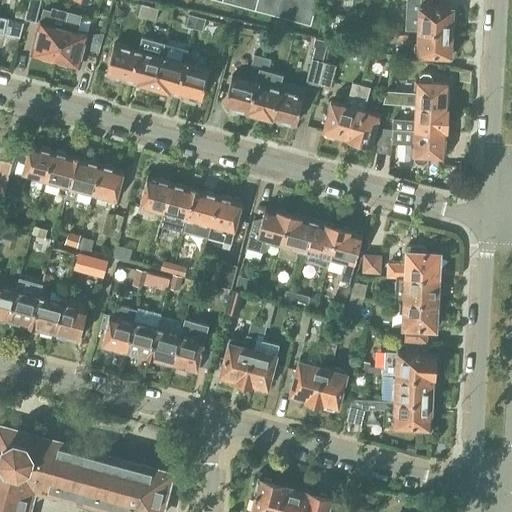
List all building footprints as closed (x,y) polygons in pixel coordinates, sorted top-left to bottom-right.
[(36,22),(41,0),(29,0),(25,19),(36,22)] [(245,0),(244,7),(255,10),(257,0),(245,0)] [(257,0),(255,10),(266,13),(268,0),(257,0)] [(268,0),(266,13),(276,16),(280,0),(268,0)] [(280,0),(276,16),(311,25),(317,2),(310,0),(280,0)] [(406,0),(405,30),(408,30),(419,30),(451,32),(452,21),(453,18),(454,13),(452,10),(452,7),(432,6),(432,0),(406,0)] [(146,18),(150,6),(141,4),(138,16),(146,18)] [(150,6),(146,18),(155,21),(159,8),(150,6)] [(69,12),(64,30),(56,61),(78,67),(86,36),(77,34),(82,15),(69,12)] [(194,28),(197,16),(189,14),(186,27),(194,28)] [(206,18),(197,16),(194,28),(203,31),(206,18)] [(56,61),(64,30),(40,24),(32,54),(56,61)] [(397,29),(396,38),(408,38),(408,30),(405,30),(397,29)] [(419,30),(417,55),(450,57),(450,54),(452,51),(452,46),(451,43),(451,32),(419,30)] [(141,36),(138,50),(129,80),(141,83),(142,86),(147,87),(150,86),(153,87),(161,56),(165,42),(141,36)] [(306,82),(319,85),(325,62),(323,61),(328,41),(315,38),(313,47),(315,47),(306,82)] [(165,42),(161,56),(153,87),(156,88),(158,90),(163,92),(166,90),(176,93),(184,63),(188,48),(165,42)] [(116,79),(119,77),(129,80),(138,50),(115,44),(107,74),(109,75),(111,77),(116,79)] [(251,67),(259,69),(263,57),(253,55),(251,67)] [(271,59),(263,57),(259,69),(268,71),(271,59)] [(336,65),(325,62),(319,85),(330,88),(336,65)] [(209,69),(184,63),(176,93),(188,96),(189,99),(194,100),(197,99),(201,100),(209,69)] [(259,69),(256,82),(248,112),(272,119),(280,88),(279,88),(282,80),(283,75),(268,71),(259,69)] [(414,106),(446,108),(447,99),(450,93),(451,89),(448,82),(432,82),(432,77),(428,74),(422,73),(419,76),(419,81),(415,81),(414,106)] [(248,112),(256,82),(232,75),(224,106),(248,112)] [(370,87),(371,79),(363,77),(362,85),(370,87)] [(280,88),(272,119),(296,125),(306,86),(282,80),(279,88),(280,88)] [(331,102),(322,133),(347,139),(355,108),(358,99),(349,97),(347,106),(331,102)] [(358,99),(355,108),(347,139),(371,146),(380,115),(363,110),(366,101),(358,99)] [(446,109),(446,108),(414,106),(413,120),(393,119),(393,129),(395,129),(413,129),(445,131),(446,123),(449,118),(449,113),(446,109)] [(447,148),(445,144),(445,131),(413,129),(395,129),(393,129),(381,128),(374,152),(391,154),(391,144),(412,145),(411,157),(414,157),(414,161),(419,164),(424,165),(428,161),(428,158),(444,159),(444,155),(447,152),(447,148)] [(17,141),(3,137),(0,150),(0,158),(11,162),(17,141)] [(45,181),(53,151),(50,150),(50,148),(42,146),(41,148),(30,144),(28,151),(16,148),(7,184),(4,195),(20,199),(27,176),(45,181)] [(57,152),(53,151),(45,181),(69,188),(77,157),(65,154),(66,153),(58,150),(57,152)] [(92,194),(101,164),(97,163),(95,160),(92,160),(89,160),(77,157),(69,188),(66,198),(75,200),(78,190),(92,194)] [(105,165),(101,164),(92,194),(116,201),(120,189),(121,189),(122,183),(121,183),(125,170),(112,167),(110,165),(107,164),(105,165)] [(140,207),(163,213),(171,182),(168,181),(166,180),(165,179),(164,179),(162,178),(159,179),(149,176),(140,207)] [(171,182),(163,213),(160,225),(184,232),(187,219),(187,220),(195,189),(184,186),(182,184),(180,183),(177,182),(174,183),(171,182)] [(205,192),(195,189),(187,220),(210,226),(219,195),(215,194),(214,193),(213,192),(210,191),(208,191),(205,192)] [(244,202),(219,195),(210,226),(207,238),(232,244),(244,202)] [(269,242),(281,245),(282,245),(290,214),(287,214),(285,211),(279,209),(276,211),(265,208),(263,217),(253,220),(246,248),(263,252),(267,249),(269,242)] [(282,245),(281,245),(278,255),(295,260),(298,250),(305,252),(306,252),(315,221),(303,218),(301,215),(296,214),(292,215),(290,214),(282,245)] [(306,252),(305,252),(303,260),(327,267),(329,258),(331,259),(339,228),(335,227),(334,224),(328,222),(324,224),(315,221),(306,252)] [(32,234),(44,237),(47,229),(35,226),(32,234)] [(340,228),(339,228),(331,259),(344,262),(339,279),(350,282),(363,234),(351,231),(349,228),(343,226),(340,228)] [(67,244),(79,248),(82,237),(81,236),(81,235),(70,232),(67,244)] [(82,237),(79,248),(91,251),(94,240),(82,237)] [(406,277),(439,279),(440,253),(426,253),(426,246),(417,243),(408,245),(407,264),(388,264),(388,277),(396,277),(406,277)] [(132,249),(116,245),(113,257),(129,261),(132,249)] [(89,257),(79,254),(75,267),(86,270),(89,257)] [(380,272),(380,256),(364,255),(363,271),(380,272)] [(160,269),(173,273),(175,263),(163,260),(160,269)] [(222,261),(216,284),(231,288),(237,265),(222,261)] [(175,263),(173,273),(185,276),(187,266),(175,263)] [(0,320),(5,322),(5,320),(7,320),(16,290),(0,285),(0,269),(0,268),(0,320)] [(143,284),(147,271),(136,268),(132,285),(143,287),(144,285),(143,284)] [(143,284),(144,285),(167,290),(170,277),(147,271),(143,284)] [(173,274),(169,288),(179,290),(183,276),(173,274)] [(239,275),(236,286),(255,291),(258,281),(239,275)] [(394,301),(397,302),(405,302),(437,304),(439,279),(406,277),(396,277),(395,293),(394,301)] [(354,282),(350,298),(364,301),(367,285),(354,282)] [(16,290),(7,320),(10,321),(9,323),(20,326),(21,324),(31,327),(39,296),(16,290)] [(243,293),(232,291),(227,312),(238,315),(243,293)] [(283,303),(292,305),(292,304),(295,293),(287,291),(283,303)] [(295,293),(292,304),(292,305),(307,308),(310,297),(295,293)] [(52,332),(55,333),(63,302),(39,296),(31,327),(41,329),(41,332),(52,335),(52,332)] [(275,302),(265,300),(263,307),(273,310),(275,302)] [(397,302),(394,301),(385,301),(385,310),(396,312),(397,302)] [(87,309),(63,302),(55,333),(57,334),(57,336),(67,339),(68,337),(79,339),(82,326),(83,327),(85,321),(84,321),(87,309)] [(436,329),(437,304),(405,302),(404,327),(398,327),(397,341),(405,342),(427,343),(428,329),(436,329)] [(125,352),(134,321),(136,309),(120,305),(117,317),(110,315),(107,327),(106,327),(104,332),(105,332),(102,345),(114,349),(116,351),(119,351),(122,351),(125,352)] [(134,321),(125,352),(129,353),(128,354),(138,357),(138,355),(149,358),(158,328),(149,325),(153,310),(137,306),(136,309),(134,321)] [(301,311),(298,324),(308,327),(311,313),(301,311)] [(243,383),(261,316),(255,315),(253,323),(251,322),(248,334),(246,334),(244,346),(229,342),(220,376),(221,377),(222,379),(232,382),(233,380),(234,380),(234,381),(243,383)] [(261,316),(243,383),(253,386),(253,385),(255,386),(256,388),(262,389),(264,388),(267,389),(279,343),(264,339),(269,319),(261,316)] [(158,328),(149,358),(161,361),(163,363),(166,364),(169,363),(173,364),(181,334),(158,328)] [(181,334),(173,364),(176,365),(176,367),(185,369),(185,368),(197,371),(198,366),(200,358),(201,358),(203,353),(202,352),(203,348),(204,343),(217,345),(221,333),(207,328),(204,340),(181,334)] [(331,332),(329,343),(325,357),(333,359),(340,335),(331,332)] [(318,355),(325,357),(329,343),(322,341),(318,355)] [(405,342),(405,354),(426,355),(427,343),(405,342)] [(200,358),(198,366),(209,368),(213,351),(203,348),(202,352),(203,353),(201,358),(200,358)] [(432,378),(432,379),(434,379),(435,355),(426,355),(405,354),(397,353),(385,352),(384,368),(383,368),(369,367),(370,363),(359,360),(356,371),(366,374),(368,370),(367,375),(382,376),(388,376),(396,376),(432,378)] [(314,402),(323,367),(299,360),(290,395),(293,396),(295,398),(300,400),(303,398),(304,399),(314,402)] [(323,367),(314,402),(323,405),(323,404),(325,404),(326,407),(332,408),(334,407),(338,408),(347,373),(323,367)] [(432,378),(396,376),(388,376),(382,376),(381,400),(395,401),(431,402),(432,379),(432,378)] [(351,399),(346,421),(361,425),(365,409),(380,410),(380,409),(380,400),(351,399)] [(430,428),(431,402),(395,401),(381,400),(380,400),(380,409),(383,409),(383,425),(393,426),(397,427),(399,428),(405,428),(406,427),(430,428)] [(160,511),(171,472),(117,458),(0,427),(0,511),(27,511),(33,488),(122,511),(160,511)] [(240,461),(239,465),(241,467),(245,468),(248,466),(248,462),(246,459),(242,459),(240,461)] [(276,511),(283,486),(260,480),(252,511),(276,511)] [(283,486),(276,511),(301,511),(307,492),(283,486)] [(325,511),(329,498),(307,492),(301,511),(325,511)]
